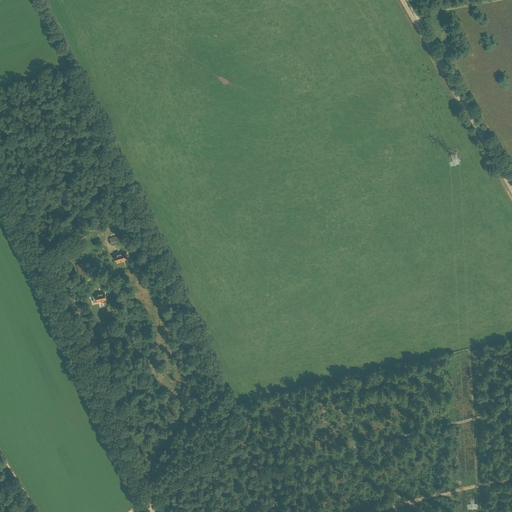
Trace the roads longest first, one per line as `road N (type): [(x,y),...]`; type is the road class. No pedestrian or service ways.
road 1 (track): [(511,411),(257,465)]
road 2 (track): [(511,192),(413,20)]
road 3 (track): [(511,478),(360,511)]
road 4 (track): [(143,501),(241,429)]
